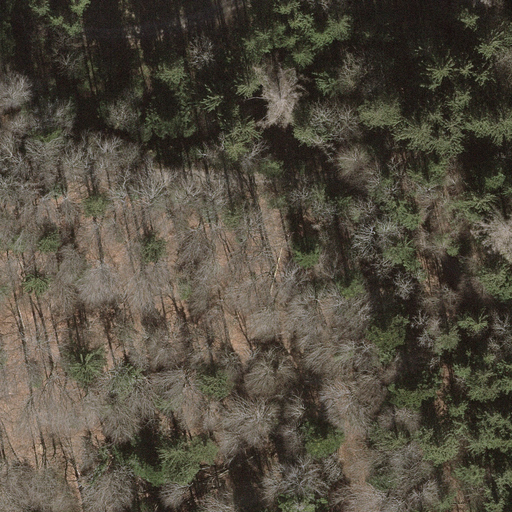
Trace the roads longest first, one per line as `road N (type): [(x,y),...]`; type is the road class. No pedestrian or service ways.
road 1 (track): [(511,313),(488,302),(396,216),(339,185),(0,169)]
road 2 (track): [(0,300),(93,278),(144,277),(271,321),(331,379),(372,511)]
road 3 (track): [(0,10),(79,36),(139,36),(189,25),(240,0)]
road 4 (track): [(213,176),(324,78),(376,0)]
